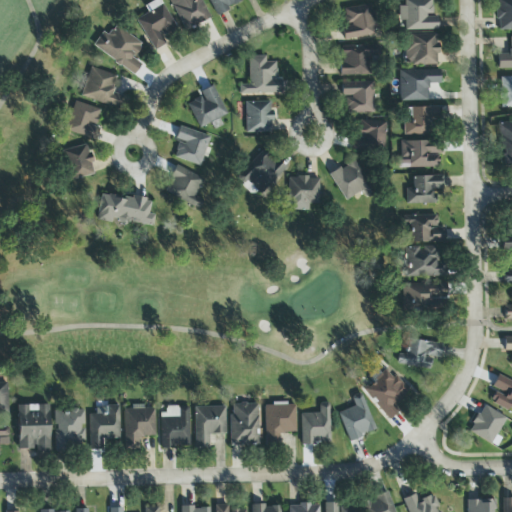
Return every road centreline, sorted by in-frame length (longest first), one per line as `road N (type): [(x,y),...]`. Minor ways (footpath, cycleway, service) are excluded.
road 1 (residential): [(423,439),(462,392),(476,345),(469,0)]
road 2 (residential): [(0,485),(347,477),(390,463),(423,439)]
road 3 (residential): [(313,0),(177,75),(134,154)]
road 4 (residential): [(296,10),(307,35),(311,134)]
